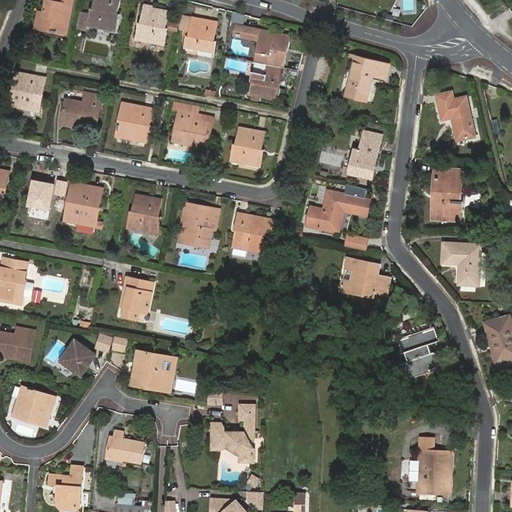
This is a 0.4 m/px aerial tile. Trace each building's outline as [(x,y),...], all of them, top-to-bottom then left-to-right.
[(47,0),(45,12),(44,19),(40,18),(38,29),(66,34),(72,5),(72,0),(61,0),(61,3),(47,0)] [(89,28),(89,25),(118,30),(121,14),(118,14),(120,0),(95,0),(94,9),(92,9),(91,13),(81,11),(77,28),(88,30),(89,28)] [(139,24),(137,40),(166,45),(169,29),(166,29),(169,13),(153,10),(153,7),(145,6),(141,24),(139,24)] [(185,47),(214,52),(216,41),(213,41),(217,22),(210,20),(209,22),(193,19),(181,17),(178,29),(191,31),(190,36),(188,36),(185,47)] [(118,30),(89,25),(89,28),(117,33),(118,30)] [(267,66),(282,69),(286,48),(289,48),(292,37),(259,31),(244,28),(242,39),(257,42),(260,42),(258,52),(269,55),(267,66)] [(357,58),(347,97),(367,102),(374,77),(386,80),(390,66),(357,58)] [(279,88),(282,69),(267,66),(266,75),(255,73),(253,83),(249,83),(247,94),(280,100),(282,89),(279,88)] [(20,72),(14,103),(43,108),(45,98),(42,98),(43,93),(45,94),(49,77),(37,74),(37,75),(20,72)] [(207,88),(206,95),(216,98),(218,91),(207,88)] [(87,92),(86,97),(103,101),(104,96),(87,92)] [(435,96),(441,119),(450,117),(456,140),(473,136),(463,97),(451,99),(449,92),(435,96)] [(68,100),(64,119),(85,123),(84,128),(97,131),(103,101),(86,97),(84,104),(68,100)] [(198,143),(197,147),(197,149),(208,151),(215,119),(203,116),(202,123),(197,123),(201,106),(182,102),(180,112),(174,142),(187,145),(188,141),(198,143)] [(120,135),(147,142),(151,126),(152,127),(156,109),(148,106),(147,108),(125,103),(121,120),(123,120),(122,124),(121,124),(120,129),(121,130),(120,135)] [(85,123),(64,119),(62,124),(84,128),(85,123)] [(235,145),(232,161),(261,167),(263,157),(260,156),(261,150),(265,134),(257,132),(256,135),(241,131),(238,146),(235,145)] [(366,133),(365,137),(379,141),(377,147),(380,148),(383,137),(366,133)] [(379,141),(365,137),(362,150),(359,149),(359,151),(356,150),(350,175),(373,180),(380,148),(377,147),(379,141)] [(261,167),(232,161),(231,164),(260,170),(261,167)] [(435,169),(432,218),(435,218),(434,220),(444,221),(444,219),(457,219),(458,203),(460,203),(461,170),(435,169)] [(0,203),(6,204),(6,199),(9,200),(10,194),(8,193),(8,189),(11,190),(14,176),(0,172),(0,203)] [(57,184),(33,179),(28,205),(51,210),(54,194),(66,196),(69,181),(58,179),(57,184)] [(107,189),(74,182),(74,184),(106,190),(107,189)] [(106,190),(74,184),(67,220),(98,226),(100,213),(98,212),(99,208),(101,209),(102,209),(106,190)] [(307,226),(320,229),(339,233),(343,212),(368,217),(371,200),(329,192),(325,208),(311,205),(307,226)] [(133,212),(130,228),(158,233),(161,218),(159,217),(163,200),(154,198),(153,200),(138,197),(135,213),(133,212)] [(188,228),(184,244),(210,249),(213,237),(209,236),(214,211),(188,206),(184,227),(188,228)] [(236,231),(237,231),(239,232),(238,236),(236,236),(234,246),(261,252),(264,237),(266,238),(270,221),(247,216),(248,215),(239,214),(236,231)] [(98,226),(67,220),(67,223),(97,229),(98,226)] [(158,233),(130,228),(129,231),(157,236),(158,233)] [(368,239),(348,235),(346,245),(366,249),(368,239)] [(441,263),(458,264),(456,284),(476,286),(479,246),(442,243),(441,263)] [(260,255),(261,252),(234,246),(233,249),(260,255)] [(0,266),(0,293),(1,293),(0,297),(14,300),(15,294),(24,296),(27,280),(25,280),(27,272),(25,272),(27,262),(4,258),(2,267),(0,266)] [(346,269),(349,270),(354,271),(352,282),(347,281),(344,280),(341,292),(374,298),(375,293),(388,296),(390,281),(378,279),(379,275),(380,265),(348,258),(346,269)] [(127,299),(124,298),(122,308),(126,308),(124,317),(136,320),(138,311),(148,313),(154,283),(128,278),(126,288),(129,289),(127,299)] [(42,302),(44,291),(35,289),(33,301),(42,302)] [(483,324),(494,362),(511,357),(511,334),(506,317),(483,324)] [(0,351),(19,355),(18,359),(31,362),(37,332),(19,328),(17,335),(0,331),(0,351)] [(408,351),(400,354),(404,363),(397,366),(403,380),(434,368),(425,345),(432,342),(428,330),(404,339),(408,351)] [(123,337),(116,335),(112,349),(127,354),(131,338),(123,337)] [(395,342),(400,354),(408,351),(404,339),(395,342)] [(79,341),(64,362),(83,376),(99,356),(79,341)] [(168,392),(175,358),(140,352),(137,366),(141,366),(139,382),(138,388),(155,390),(155,388),(164,390),(164,392),(168,392)] [(182,359),(175,358),(168,392),(176,393),(182,359)] [(11,404),(16,406),(22,387),(17,386),(11,404)] [(46,394),(42,393),(43,392),(37,390),(37,391),(30,389),(22,415),(37,420),(36,422),(54,427),(57,420),(59,420),(65,399),(46,393),(46,394)] [(226,391),(212,390),(212,404),(226,405),(226,391)] [(255,406),(241,406),(240,420),(246,421),(246,432),(240,432),(241,435),(232,435),(232,432),(226,432),(223,422),(213,422),(212,448),(223,449),(227,447),(231,445),(240,452),(240,457),(241,463),(254,464),(254,451),(251,445),(255,440),(255,406)] [(111,440),(107,459),(143,466),(147,447),(122,442),(124,435),(116,434),(115,440),(111,440)] [(440,467),(451,467),(452,451),(421,450),(421,458),(440,459),(440,467)] [(421,458),(420,489),(451,490),(451,467),(440,467),(440,459),(421,458)] [(59,484),(58,501),(81,503),(84,466),(75,465),(74,476),(53,474),(52,483),(59,484)] [(256,510),(262,510),(263,493),(250,492),(250,503),(255,503),(256,510)] [(306,511),(306,496),(297,496),(295,511),(306,511)] [(247,511),(236,500),(212,500),(211,511),(247,511)] [(81,503),(58,501),(57,504),(64,511),(74,511),(81,506),(81,503)]
